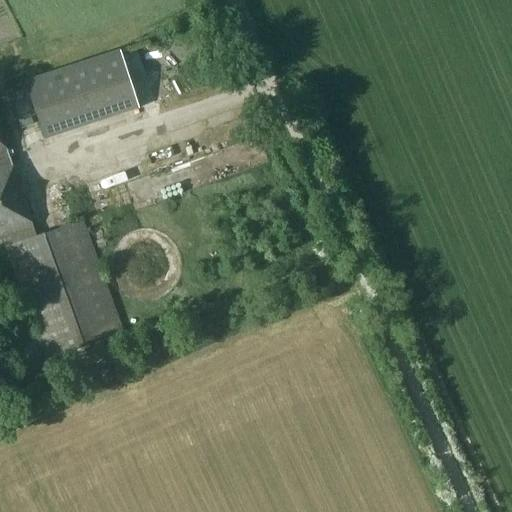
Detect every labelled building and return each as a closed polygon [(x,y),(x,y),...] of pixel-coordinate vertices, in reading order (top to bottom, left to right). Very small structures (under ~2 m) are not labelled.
[(0,0),(0,25),(13,19),(3,0),(0,0)] [(24,80),(43,140),(138,109),(119,50),(24,80)] [(0,244),(12,241),(33,233),(0,135),(0,244)] [(190,150),(139,166),(143,177),(193,161),(190,150)] [(33,233),(12,241),(13,246),(4,249),(45,361),(122,333),(82,222),(35,238),(33,233)]
